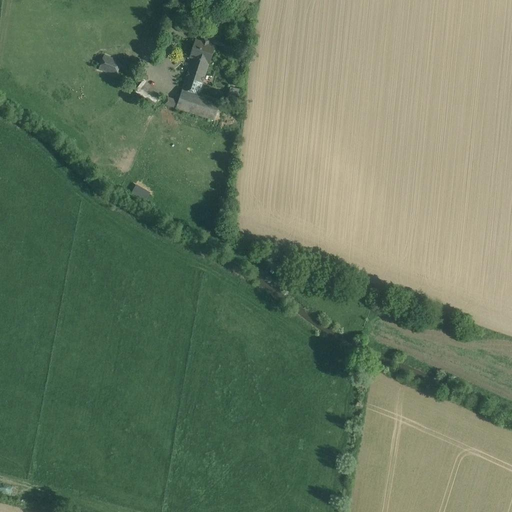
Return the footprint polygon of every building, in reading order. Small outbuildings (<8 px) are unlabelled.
[(186,78),(203,83),(209,63),(210,64),(216,47),(208,45),(209,41),(204,39),(203,43),(196,41),(190,57),(193,58),(186,78)] [(242,48),(230,45),(228,51),(240,55),(242,48)] [(122,62),(104,55),(99,70),(117,77),(122,62)] [(203,83),(186,78),(183,89),(199,95),(203,83)] [(163,96),(143,81),(135,91),(155,106),(163,96)] [(199,95),(183,89),(179,102),(177,108),(215,121),(221,102),(199,95)] [(240,91),(232,89),(231,97),(239,99),(240,91)] [(166,104),(177,108),(179,102),(168,98),(166,104)]
